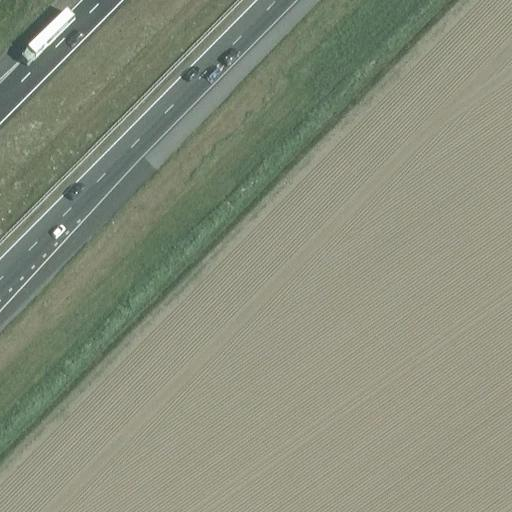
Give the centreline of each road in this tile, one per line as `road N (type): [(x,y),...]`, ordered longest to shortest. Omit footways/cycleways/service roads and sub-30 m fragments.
road 1 (motorway): [(0,280),(276,0)]
road 2 (motorway): [(100,0),(0,101)]
